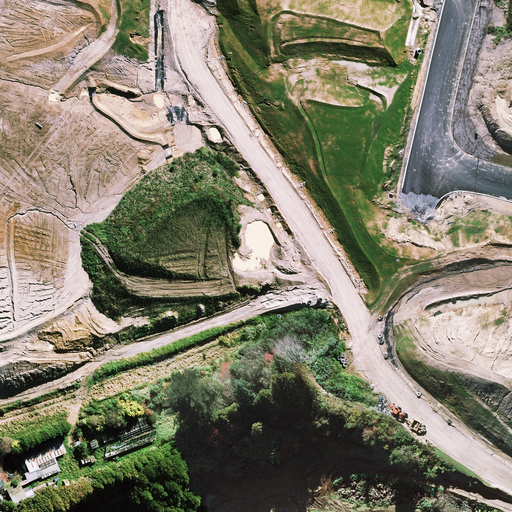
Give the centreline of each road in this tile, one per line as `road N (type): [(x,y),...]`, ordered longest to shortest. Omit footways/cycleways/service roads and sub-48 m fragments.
road 1 (unclassified): [(0,470),(344,319),(395,256),(424,163)]
road 2 (unclassified): [(461,0),(424,163)]
